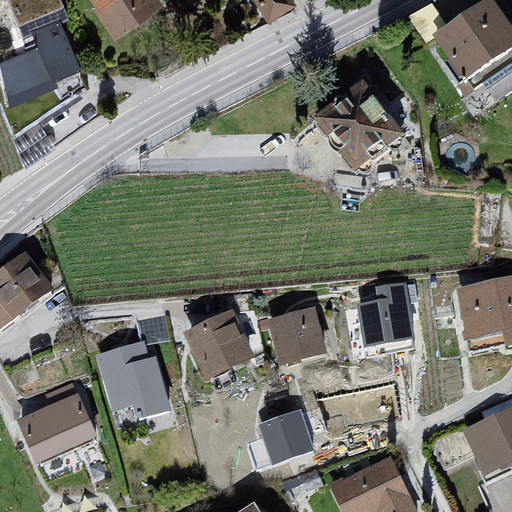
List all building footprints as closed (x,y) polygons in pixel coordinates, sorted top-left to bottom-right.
[(57,0),(7,0),(4,1),(21,50),(53,85),(77,73),(58,26),(68,21),(57,0)] [(91,0),(96,5),(91,10),(118,39),(163,3),(160,0),(91,0)] [(253,0),(268,19),(294,2),(292,0),(253,0)] [(434,43),(465,85),(511,56),(511,24),(496,1),(434,43)] [(53,85),(21,50),(0,61),(0,79),(8,101),(53,85)] [(322,122),(364,174),(410,142),(369,85),(322,122)] [(29,259),(0,279),(0,305),(15,325),(18,328),(58,296),(29,259)] [(511,281),(458,292),(472,343),(509,336),(511,347),(511,281)] [(407,303),(360,310),(366,349),(418,342),(407,303)] [(0,305),(0,336),(15,325),(0,305)] [(319,314),(269,324),(282,369),(332,360),(319,314)] [(233,318),(185,339),(207,383),(257,363),(233,318)] [(145,349),(96,363),(116,413),(136,409),(138,414),(149,421),(173,414),(157,367),(149,368),(145,349)] [(76,399),(18,424),(39,469),(101,443),(76,399)] [(511,414),(467,436),(491,479),(511,468),(511,414)] [(414,511),(390,462),(329,488),(341,511),(414,511)]
